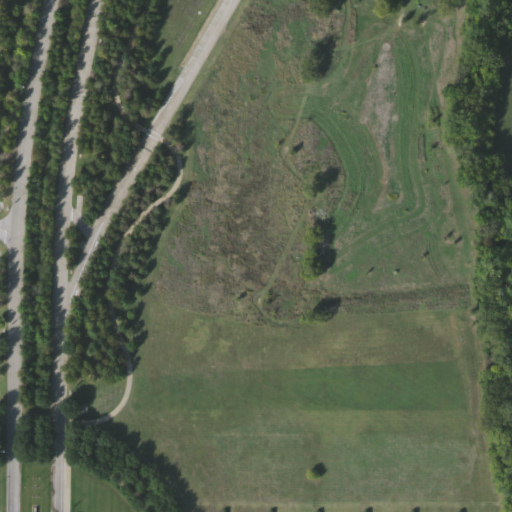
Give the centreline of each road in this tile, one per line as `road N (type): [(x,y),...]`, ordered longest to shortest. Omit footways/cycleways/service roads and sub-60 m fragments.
road 1 (tertiary): [(54,511),(59,227),(93,0)]
road 2 (tertiary): [(48,0),(15,211),(13,511)]
road 3 (residential): [(56,317),(230,0)]
